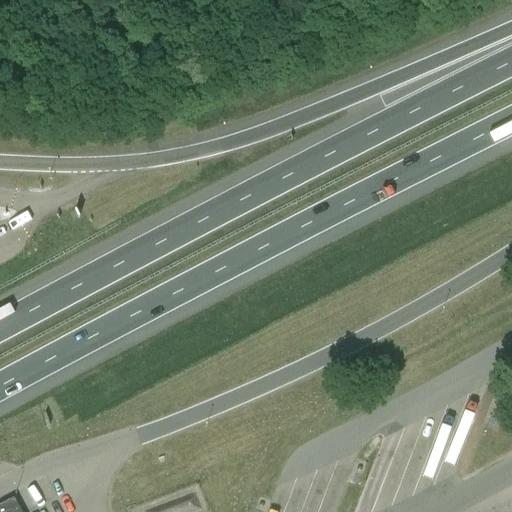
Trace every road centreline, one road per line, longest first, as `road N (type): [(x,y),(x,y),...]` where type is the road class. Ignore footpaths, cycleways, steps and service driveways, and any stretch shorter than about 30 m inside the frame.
road 1 (motorway): [(0,388),(511,120)]
road 2 (motorway): [(511,63),(0,329)]
road 3 (motorway): [(511,30),(393,82),(162,161),(81,171)]
